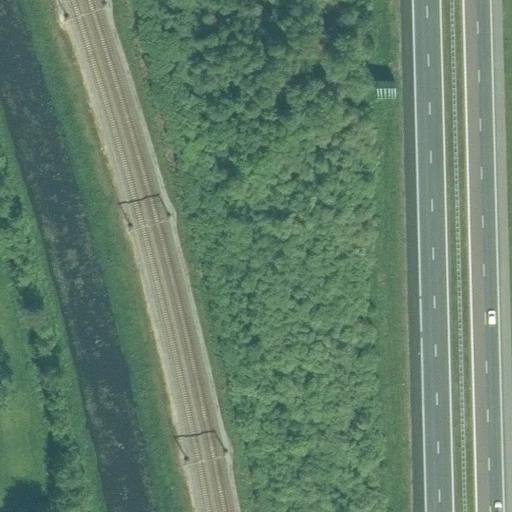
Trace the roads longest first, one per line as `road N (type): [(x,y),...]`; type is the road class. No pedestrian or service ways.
road 1 (motorway): [(426,0),(440,511)]
road 2 (motorway): [(491,511),(478,0)]
